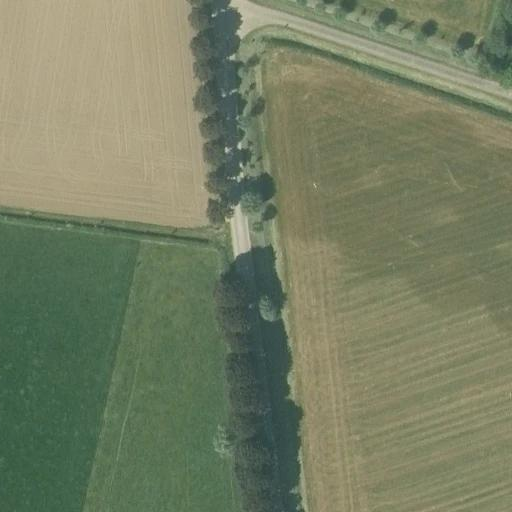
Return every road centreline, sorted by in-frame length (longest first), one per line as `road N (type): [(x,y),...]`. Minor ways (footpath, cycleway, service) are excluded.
road 1 (unclassified): [(274,511),(239,242),(221,17)]
road 2 (unclassified): [(511,92),(269,17),(221,17)]
